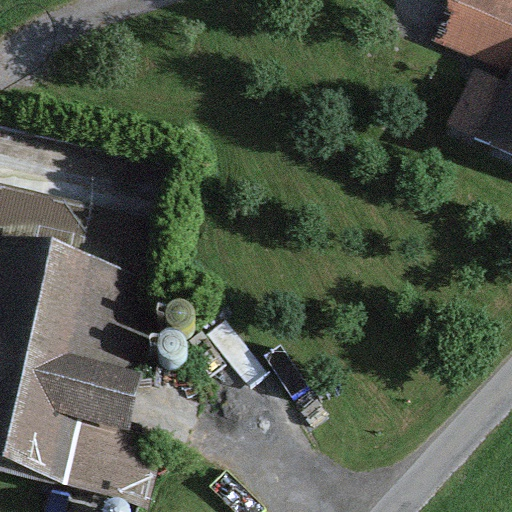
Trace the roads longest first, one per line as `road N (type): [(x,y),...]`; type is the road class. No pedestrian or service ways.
road 1 (tertiary): [(390,511),(511,380)]
road 2 (track): [(132,0),(52,28),(0,60)]
